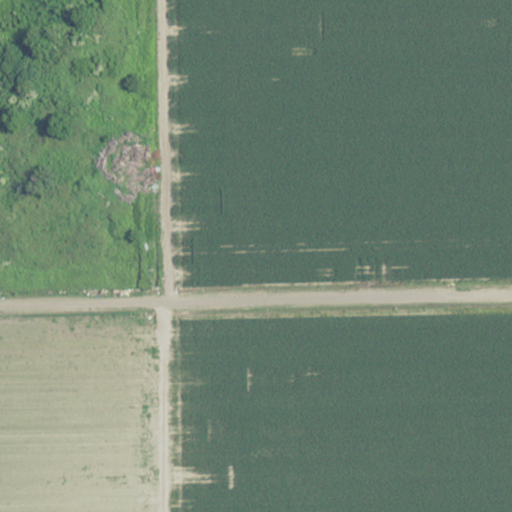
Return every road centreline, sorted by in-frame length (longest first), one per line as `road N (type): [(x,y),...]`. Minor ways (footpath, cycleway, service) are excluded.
road 1 (residential): [(0,302),(511,295)]
road 2 (track): [(166,302),(160,0)]
